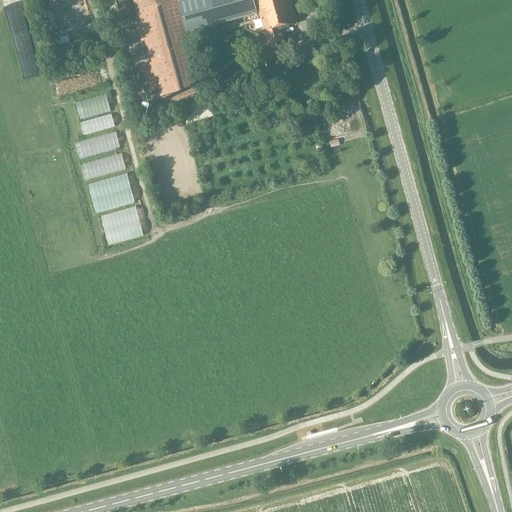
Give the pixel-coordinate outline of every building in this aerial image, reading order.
[(133,0),(138,14),(139,14),(178,3),(178,1),(183,0),(133,0)] [(178,3),(179,5),(186,33),(244,17),(258,13),(256,7),(253,8),(250,0),(183,0),(178,1),(178,3)] [(290,0),(254,0),(256,7),(258,13),(244,17),(247,30),(253,33),(263,30),(264,33),(265,33),(266,39),(263,40),(261,41),(261,43),(262,47),(263,49),(265,49),(269,48),(269,49),(285,45),(280,26),(297,22),(290,0)] [(178,3),(139,14),(160,95),(200,84),(187,36),(179,5),(178,3)] [(257,79),(269,76),(265,61),(253,64),(257,79)] [(74,78),(65,81),(69,90),(77,87),(74,78)] [(164,113),(204,100),(199,85),(159,98),(164,113)] [(108,95),(74,102),(77,117),(95,113),(94,110),(110,106),(108,95)] [(79,122),(80,131),(113,127),(112,118),(79,122)] [(109,143),(116,141),(114,133),(107,135),(109,143)] [(337,139),(328,142),(329,148),(339,145),(337,139)]
